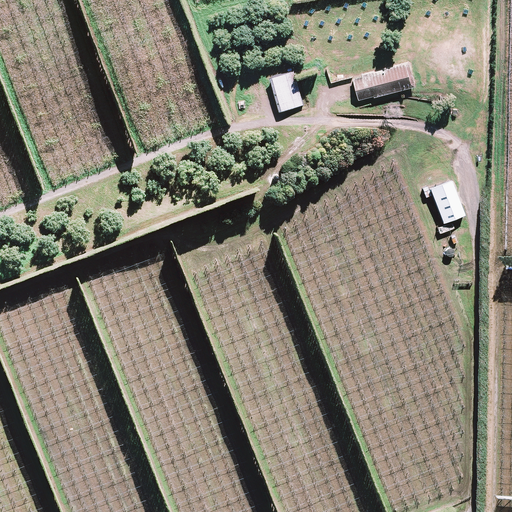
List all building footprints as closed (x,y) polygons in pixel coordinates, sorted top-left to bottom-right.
[(415,87),(409,62),(352,77),(358,100),(373,96),(374,98),(415,87)] [(296,80),(293,70),(271,77),(281,111),(303,105),(296,80)] [(464,216),(450,181),(429,189),(443,224),(464,216)] [(453,229),(451,224),(437,229),(439,234),(453,229)] [(450,249),(448,249),(447,250),(445,252),(445,254),(446,255),(447,257),(449,258),(451,257),(452,257),(453,255),(454,253),(453,251),(452,250),(450,249)]
